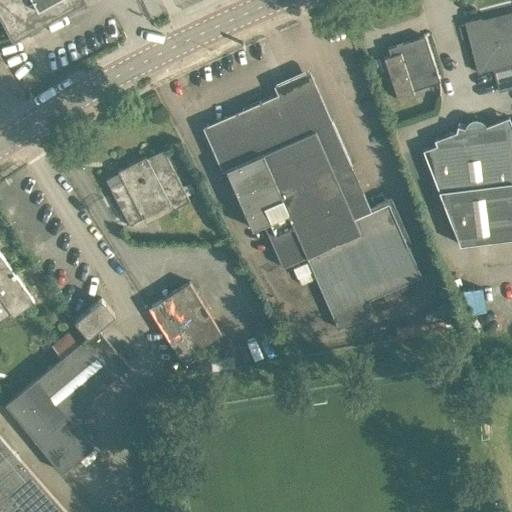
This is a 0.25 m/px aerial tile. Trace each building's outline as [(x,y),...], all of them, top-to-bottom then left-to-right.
[(0,0),(0,17),(13,41),(83,2),(82,0),(0,0)] [(480,19),(464,23),(477,73),(511,63),(511,15),(481,23),(480,19)] [(439,81),(424,37),(388,49),(390,56),(383,58),(397,100),(414,95),(412,90),(439,81)] [(244,115),(209,130),(218,153),(223,151),(234,178),(223,183),(224,184),(231,181),(252,228),(263,224),(282,267),(293,262),(305,256),(308,263),(315,279),(337,328),(374,312),(368,299),(420,276),(407,246),(411,245),(391,198),(369,207),(332,123),(329,124),(315,91),(283,106),(278,94),(242,110),(244,115)] [(511,126),(487,130),(486,126),(483,123),(480,120),(476,119),(472,119),(468,121),(465,124),(463,128),(457,126),(455,132),(434,140),(436,145),(422,150),(459,245),(511,237),(511,126)] [(189,201),(172,168),(162,150),(146,158),(145,156),(117,171),(120,177),(114,180),(112,176),(105,179),(129,224),(143,217),(146,223),(189,201)] [(190,185),(183,189),(187,198),(195,194),(190,185)] [(0,320),(10,313),(12,317),(34,302),(0,254),(0,320)] [(300,286),(315,279),(308,263),(291,270),(295,280),(297,280),(300,286)] [(229,347),(188,282),(149,307),(189,372),(229,347)] [(98,327),(114,314),(101,298),(74,321),(87,336),(5,404),(61,472),(93,445),(68,415),(129,364),(98,327)] [(212,371),(234,367),(233,358),(210,362),(212,371)] [(0,511),(65,511),(0,437),(0,511)]
